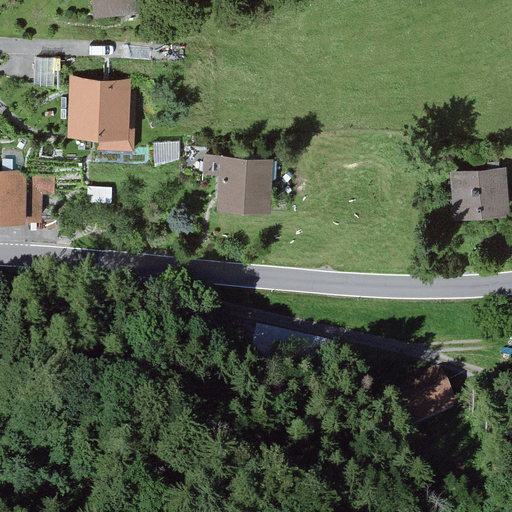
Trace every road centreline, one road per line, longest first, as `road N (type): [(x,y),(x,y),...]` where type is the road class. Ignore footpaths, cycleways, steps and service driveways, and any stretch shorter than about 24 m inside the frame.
road 1 (tertiary): [(0,257),(333,283),(511,281)]
road 2 (track): [(511,377),(168,290),(90,261)]
